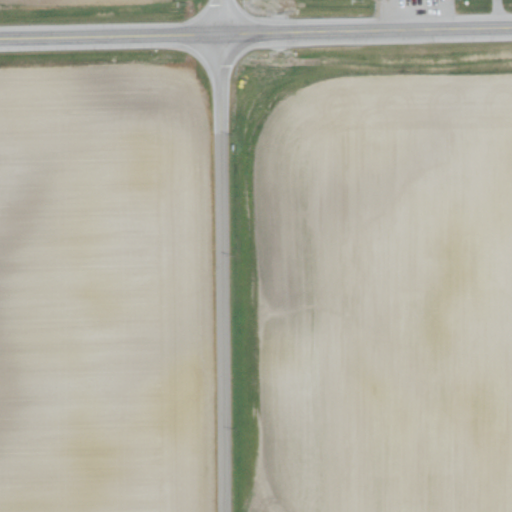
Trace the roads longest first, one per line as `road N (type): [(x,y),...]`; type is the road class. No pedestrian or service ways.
road 1 (secondary): [(0,37),(511,24)]
road 2 (residential): [(223,511),(221,0)]
